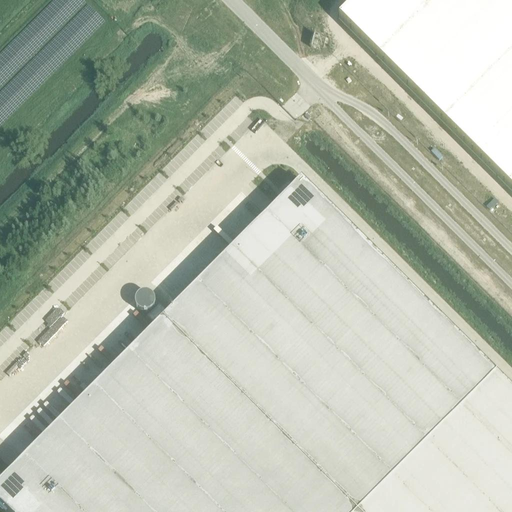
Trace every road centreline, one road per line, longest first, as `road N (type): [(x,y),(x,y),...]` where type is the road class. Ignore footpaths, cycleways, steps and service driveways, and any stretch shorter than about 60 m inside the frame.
road 1 (unclassified): [(342,111),(511,284)]
road 2 (unclassified): [(511,251),(404,146),(342,111)]
road 3 (unclassified): [(342,111),(229,0)]
